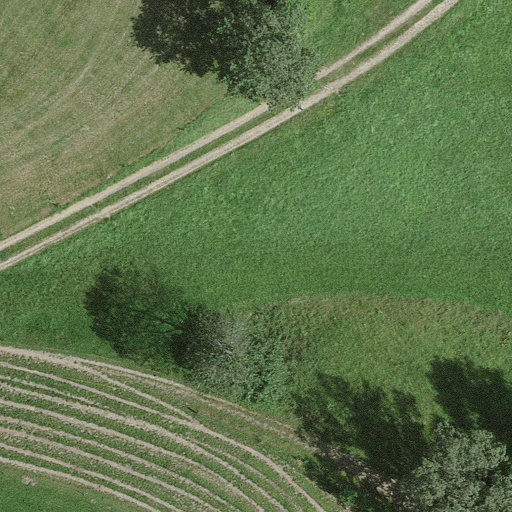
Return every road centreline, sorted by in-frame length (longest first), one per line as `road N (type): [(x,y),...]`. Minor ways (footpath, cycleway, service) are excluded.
road 1 (track): [(456,0),(347,87),(0,263)]
road 2 (track): [(0,373),(240,432),(389,511)]
